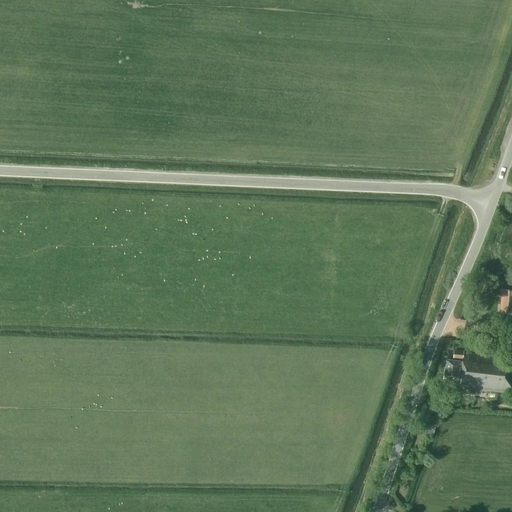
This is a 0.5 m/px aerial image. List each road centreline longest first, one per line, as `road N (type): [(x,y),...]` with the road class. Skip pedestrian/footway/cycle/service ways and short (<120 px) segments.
road 1 (tertiary): [(491,204),(453,192),(0,171)]
road 2 (unclassified): [(376,511),(431,343),(491,204)]
